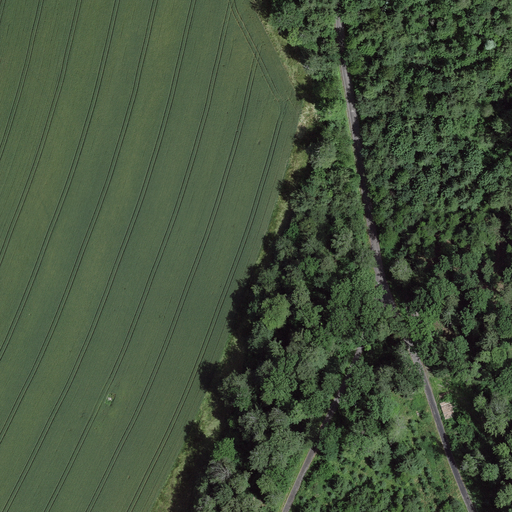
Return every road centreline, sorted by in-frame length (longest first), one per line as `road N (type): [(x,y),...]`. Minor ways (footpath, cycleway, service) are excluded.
road 1 (unclassified): [(338,0),(383,293),(285,511)]
road 2 (track): [(383,293),(472,511)]
